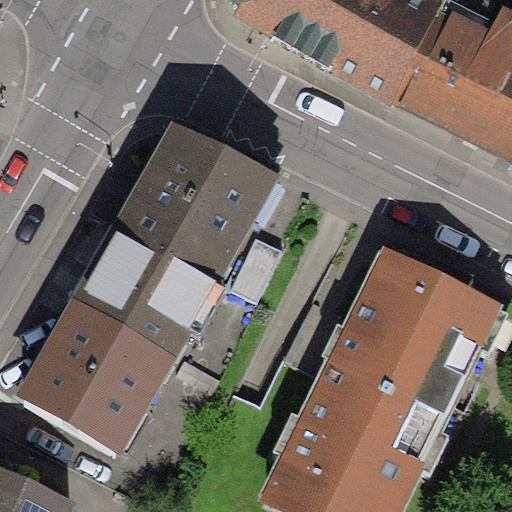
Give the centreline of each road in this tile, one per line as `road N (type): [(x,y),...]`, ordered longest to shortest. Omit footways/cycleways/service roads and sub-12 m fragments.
road 1 (residential): [(125,26),(511,218)]
road 2 (tertiary): [(0,241),(125,26)]
